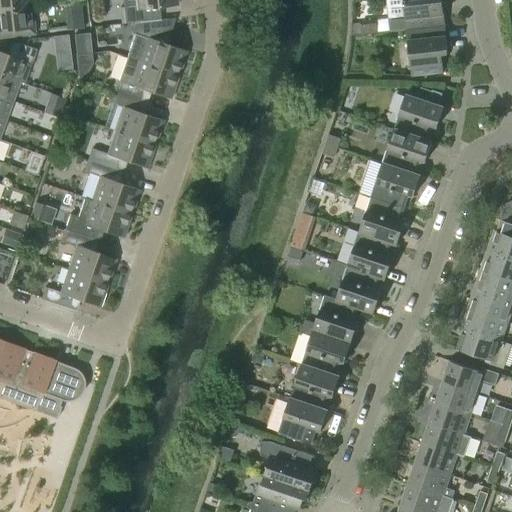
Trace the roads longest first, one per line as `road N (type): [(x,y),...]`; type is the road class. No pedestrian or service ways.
road 1 (residential): [(217,0),(216,54),(127,321),(112,343),(0,303)]
road 2 (residential): [(332,511),(391,355),(414,320),(468,160),(511,136)]
